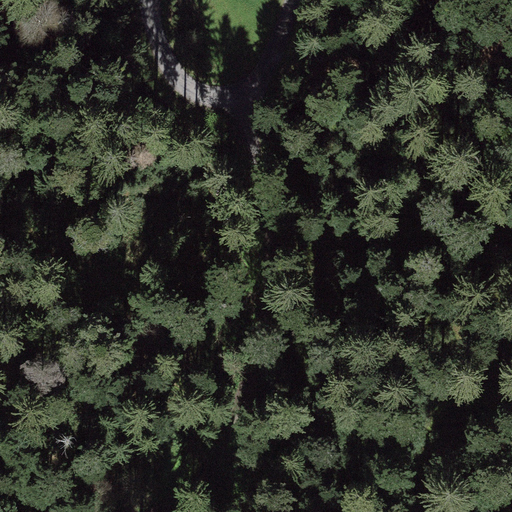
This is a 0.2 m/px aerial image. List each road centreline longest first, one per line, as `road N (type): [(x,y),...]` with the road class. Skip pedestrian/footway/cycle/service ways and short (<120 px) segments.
road 1 (track): [(224,96),(258,225),(261,288),(233,411),(212,456),(164,511)]
road 2 (unclassified): [(146,0),(177,74),(224,96),(257,71),(289,0)]
